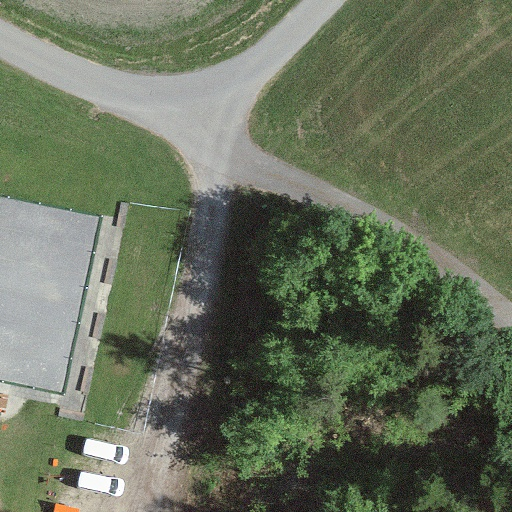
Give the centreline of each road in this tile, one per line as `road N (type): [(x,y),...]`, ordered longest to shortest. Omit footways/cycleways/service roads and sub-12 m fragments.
road 1 (unclassified): [(329,0),(184,131),(0,36)]
road 2 (track): [(224,153),(156,452),(126,511)]
